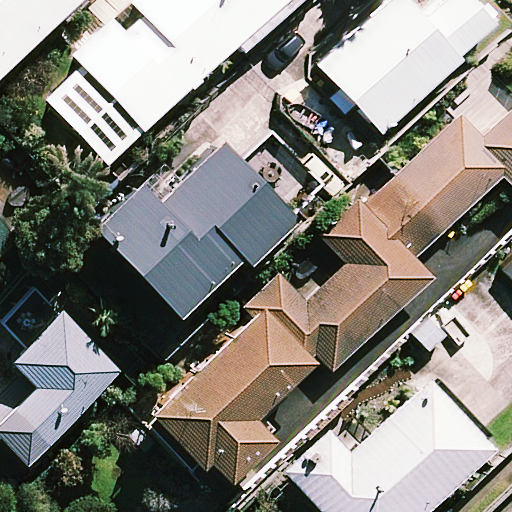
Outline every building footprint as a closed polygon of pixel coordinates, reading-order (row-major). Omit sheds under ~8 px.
[(0,0),(0,58),(60,0),(0,0)] [(92,0),(85,7),(98,21),(66,51),(77,61),(40,96),(101,160),(230,38),(235,43),(280,0),(92,0)] [(374,0),(312,59),(375,123),(480,22),(458,0),(374,0)] [(511,100),(509,103),(487,81),(378,186),(369,176),(313,230),(340,258),(300,297),(280,276),(138,413),(186,463),(198,452),(221,476),(265,434),(244,413),(310,350),(326,368),(423,275),(406,257),(496,171),(511,188),(511,100)] [(285,213),(206,130),(143,190),(131,177),(85,221),(169,310),(232,250),(239,257),(285,213)] [(511,241),(492,261),(511,282),(511,241)] [(0,312),(0,326),(15,343),(3,354),(25,377),(0,399),(0,443),(13,458),(112,368),(56,306),(52,310),(30,285),(0,312)] [(223,511),(405,511),(486,439),(424,370),(346,441),(327,419),(223,511)]
